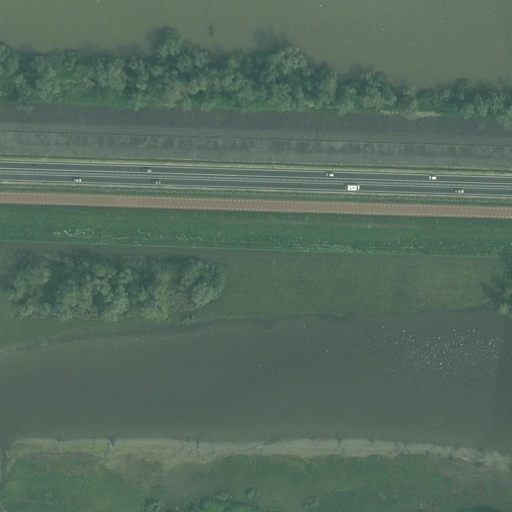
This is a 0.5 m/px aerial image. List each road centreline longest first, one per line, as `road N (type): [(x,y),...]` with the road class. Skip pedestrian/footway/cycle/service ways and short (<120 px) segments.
road 1 (trunk): [(511,183),(0,167)]
road 2 (tertiary): [(511,213),(0,197)]
road 3 (trunk): [(0,177),(511,193)]
